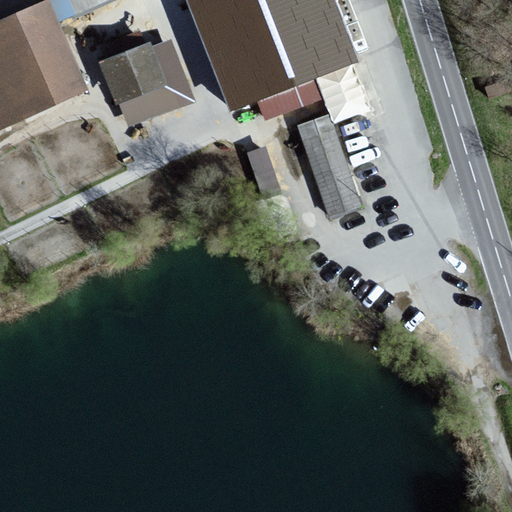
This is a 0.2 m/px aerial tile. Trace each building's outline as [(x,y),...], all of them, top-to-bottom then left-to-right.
[(357,57),(335,0),(196,0),(236,103),(264,93),(272,113),(320,95),(312,75),(357,57)] [(50,1),(0,21),(0,128),(88,91),(50,1)] [(192,99),(173,43),(156,49),(153,42),(144,45),(141,35),(114,44),(118,57),(108,61),(121,99),(124,98),(132,120),(192,99)] [(329,129),(295,140),(324,221),(357,210),(329,129)] [(268,142),(249,148),(264,194),(282,188),(268,142)]
